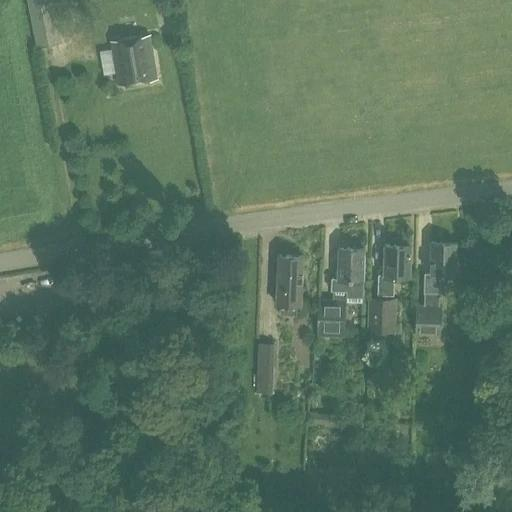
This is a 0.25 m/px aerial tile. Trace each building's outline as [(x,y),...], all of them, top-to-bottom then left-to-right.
[(53,0),(27,0),(31,18),(55,14),(53,0)] [(112,41),(118,84),(158,78),(151,35),(112,41)] [(425,292),(424,305),(416,304),(415,332),(439,333),(440,305),(439,305),(439,292),(440,292),(441,273),(456,274),(457,243),(432,242),(430,272),(425,272),(424,285),(424,292),(425,292)] [(377,287),(378,287),(378,293),(392,293),(393,288),(394,288),(394,281),(401,281),(401,276),(410,276),(411,246),(385,245),(384,275),(378,275),(377,287)] [(364,279),(365,248),(338,247),(337,278),(332,278),(332,290),(333,290),(333,300),(319,300),(317,331),(344,332),(345,301),(362,302),(362,290),(363,279),(364,279)] [(276,303),(301,304),(303,255),(278,255),(276,303)] [(368,331),(395,332),(396,299),(370,298),(368,331)] [(256,392),(270,393),(273,393),(276,343),(258,342),(255,392),(256,392)] [(311,415),(310,427),(338,428),(338,416),(311,415)] [(350,470),(331,469),(308,468),(305,503),(328,505),(348,506),(350,470)] [(246,483),(245,509),(260,510),(262,484),(246,483)] [(401,485),(361,485),(361,503),(401,503),(401,485)]
